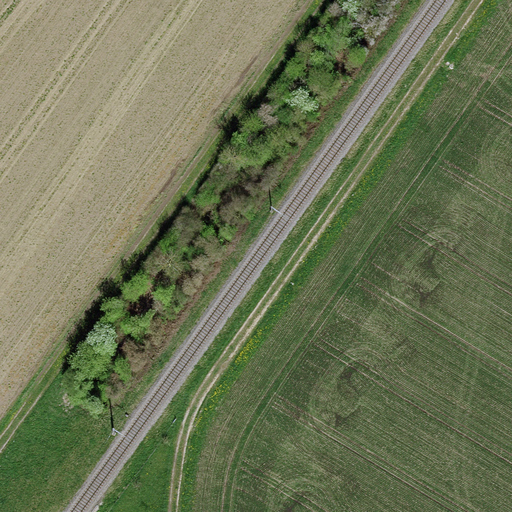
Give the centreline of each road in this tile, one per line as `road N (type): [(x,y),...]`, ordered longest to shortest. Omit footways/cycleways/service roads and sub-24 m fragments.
road 1 (track): [(155,511),(166,436),(181,404),(468,0)]
road 2 (track): [(0,439),(316,0)]
